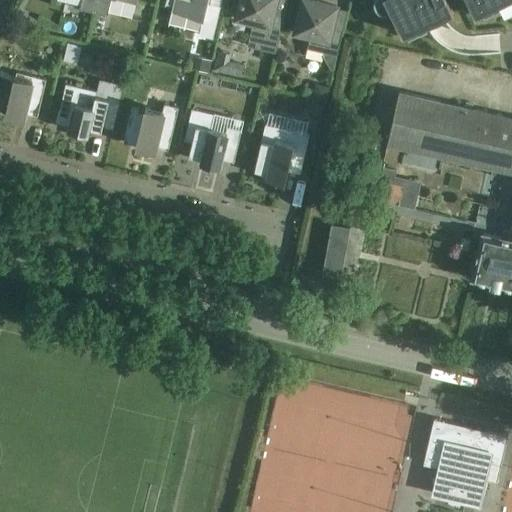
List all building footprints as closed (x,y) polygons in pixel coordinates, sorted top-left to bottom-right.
[(94,13),(97,0),(82,0),(81,9),(94,13)] [(97,0),(94,13),(108,16),(111,0),(127,0),(138,2),(138,0),(97,0)] [(166,0),(165,5),(166,6),(167,4),(173,6),(169,24),(200,31),(199,35),(213,39),(222,4),(208,1),(208,0),(166,0)] [(273,14),(276,0),(240,0),(237,17),(255,22),(249,45),(261,48),(261,49),(276,53),(285,17),(273,14)] [(332,28),(336,8),(337,6),(323,3),(323,2),(316,0),(301,0),(299,12),(300,13),(295,31),(312,35),(309,48),(325,52),(325,53),(337,56),(343,31),(332,28)] [(511,0),(374,0),(374,1),(375,3),(375,5),(376,7),(377,9),(379,11),(381,12),(383,13),(385,13),(387,13),(389,13),(392,12),(394,11),(400,24),(398,25),(403,35),(469,3),(475,15),(486,10),(485,8),(498,2),(500,5),(501,7),(502,8),(504,9),(506,10),(508,11),(510,11),(511,10),(511,0)] [(75,44),(72,59),(90,64),(93,49),(75,44)] [(198,54),(195,66),(210,70),(212,58),(198,54)] [(1,71),(0,72),(0,109),(6,113),(5,115),(12,116),(14,117),(24,119),(25,113),(38,116),(47,79),(18,72),(17,77),(14,76),(14,78),(1,71)] [(89,128),(90,128),(102,131),(109,99),(96,96),(98,91),(67,84),(57,123),(70,126),(69,130),(72,131),(71,136),(83,139),(84,134),(87,135),(89,128)] [(511,287),(511,117),(399,92),(387,144),(511,172),(511,227),(511,231),(504,229),(502,238),(483,234),(479,249),(472,279),(511,287)] [(136,146),(155,151),(158,140),(170,143),(179,107),(165,104),(163,112),(146,107),(145,111),(132,108),(124,139),(137,142),(136,146)] [(191,108),(184,141),(192,143),(189,155),(202,158),(201,162),(219,166),(221,159),(234,162),(242,130),(227,127),(229,117),(216,114),(191,108)] [(301,173),(310,134),(291,130),(267,124),(266,124),(255,169),(260,171),(259,174),(267,178),(277,180),(276,184),(277,184),(278,180),(280,181),(285,182),(286,177),(288,170),(301,173)] [(380,178),(375,202),(399,208),(404,184),(380,178)] [(300,222),(304,203),(295,201),(290,220),(300,222)] [(332,224),(323,273),(341,277),(350,227),(332,224)] [(508,436),(471,427),(434,418),(424,464),(444,468),(438,490),(477,499),(482,477),(498,481),(508,436)]
